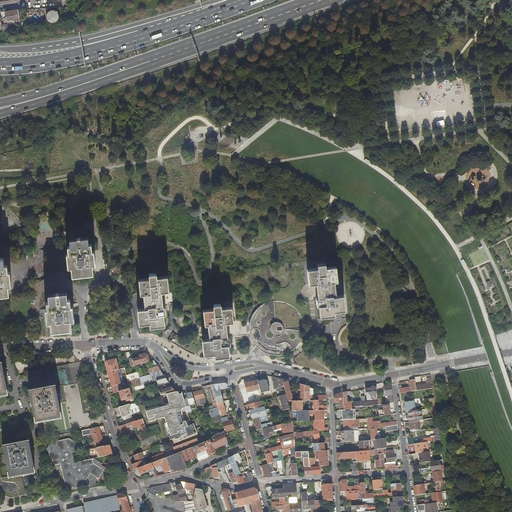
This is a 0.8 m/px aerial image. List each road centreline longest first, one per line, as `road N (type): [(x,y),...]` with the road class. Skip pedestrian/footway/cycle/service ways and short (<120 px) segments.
road 1 (motorway): [(150,61),(323,0)]
road 2 (motorway): [(166,25),(44,50),(0,50)]
road 3 (residential): [(3,347),(38,447),(48,504)]
road 4 (motorway): [(0,113),(150,61)]
road 5 (motorway): [(0,102),(150,61)]
road 6 (residential): [(130,488),(85,344)]
road 7 (residential): [(511,352),(392,374)]
